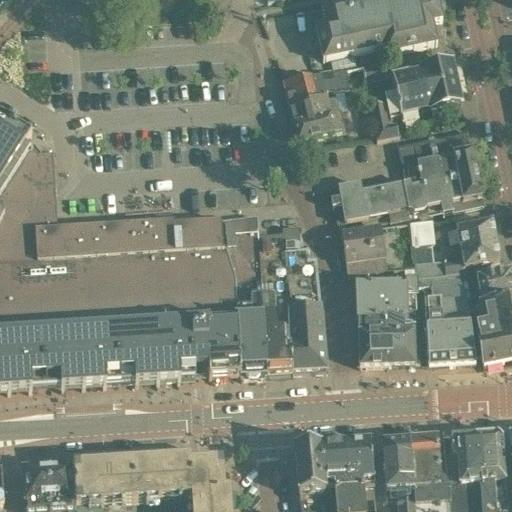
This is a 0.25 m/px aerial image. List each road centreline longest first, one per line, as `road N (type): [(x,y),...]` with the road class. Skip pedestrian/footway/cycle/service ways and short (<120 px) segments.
road 1 (secondary): [(0,429),(263,413)]
road 2 (residential): [(343,408),(332,301),(293,190)]
road 3 (tertiary): [(466,0),(511,216)]
road 4 (secondary): [(343,408),(511,399)]
